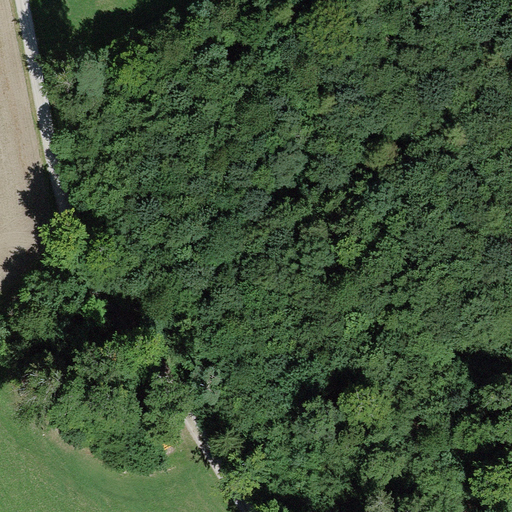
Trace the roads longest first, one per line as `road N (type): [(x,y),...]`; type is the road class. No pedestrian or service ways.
road 1 (track): [(20,0),(59,188),(77,234),(242,511)]
road 2 (track): [(59,188),(41,271),(0,305)]
